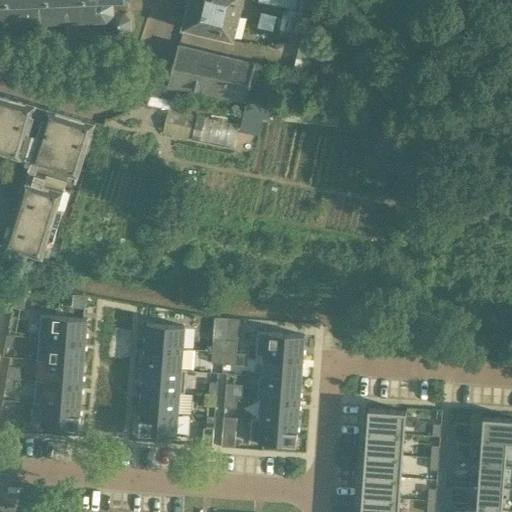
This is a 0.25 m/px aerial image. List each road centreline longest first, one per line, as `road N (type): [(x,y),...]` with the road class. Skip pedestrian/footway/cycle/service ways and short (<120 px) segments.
road 1 (residential): [(322,493),(0,468)]
road 2 (residential): [(322,493),(331,363),(511,375)]
road 3 (residential): [(0,77),(79,97),(112,94),(142,68),(165,0)]
